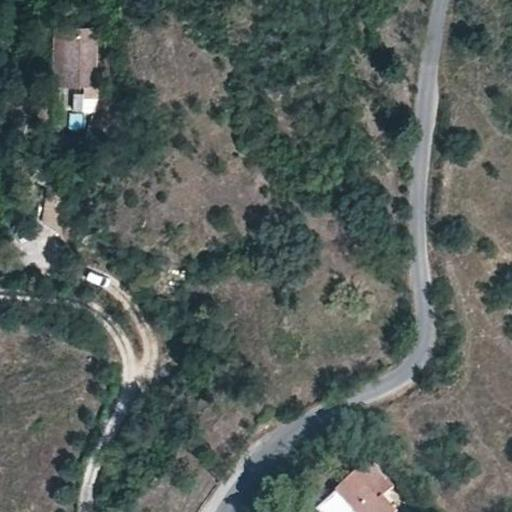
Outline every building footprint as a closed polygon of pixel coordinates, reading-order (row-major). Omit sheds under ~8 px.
[(86,88),(89,29),(62,27),(59,87),(62,87),(86,88)] [(70,113),(98,112),(98,90),(69,91),(70,113)] [(58,224),(65,192),(48,188),(41,220),(58,224)] [(393,486),(370,461),(338,491),(357,511),(397,511),(398,511),(383,496),(393,486)] [(357,511),(338,491),(316,511),(317,511),(357,511)]
